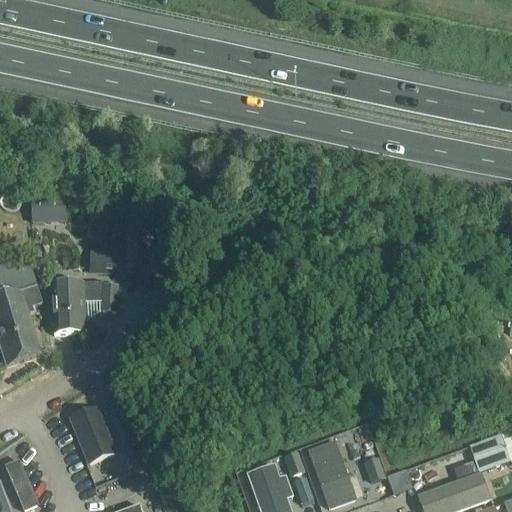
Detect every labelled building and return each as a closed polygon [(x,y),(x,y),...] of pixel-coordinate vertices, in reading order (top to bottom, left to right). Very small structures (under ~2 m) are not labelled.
[(437,0),(436,6),(448,9),(449,0),(437,0)] [(449,0),(448,9),(460,11),(462,0),(449,0)] [(462,0),(460,11),(471,14),(474,0),(462,0)] [(482,21),(488,22),(500,24),(501,20),(503,0),(474,0),(471,14),(470,18),(482,21)] [(511,0),(503,0),(501,20),(511,21),(511,0)] [(68,224),(68,210),(36,209),(35,223),(68,224)] [(130,238),(129,265),(141,265),(142,238),(130,238)] [(178,239),(154,260),(166,274),(190,252),(178,239)] [(89,277),(115,278),(116,252),(89,252),(89,277)] [(41,358),(26,309),(42,304),(32,272),(0,266),(0,350),(6,369),(41,358)] [(118,288),(104,287),(104,285),(53,286),(54,337),(85,337),(85,305),(103,305),(102,314),(116,315),(118,288)] [(71,421),(90,467),(114,457),(96,411),(71,421)] [(502,436),(470,447),(479,474),(511,463),(502,436)] [(333,511),(357,503),(335,446),(304,457),(324,511),(333,511)] [(145,455),(136,459),(140,471),(150,467),(145,455)] [(298,456),(284,460),(292,479),(305,474),(298,456)] [(378,461),(365,466),(371,485),(384,480),(378,461)] [(473,464),(453,471),(457,482),(477,475),(473,464)] [(275,469),(246,479),(258,511),(290,511),(288,503),(293,501),(286,481),(280,483),(275,469)] [(422,511),(485,511),(496,508),(486,478),(419,501),(422,511)] [(305,482),(294,486),(302,508),(313,504),(305,482)]
